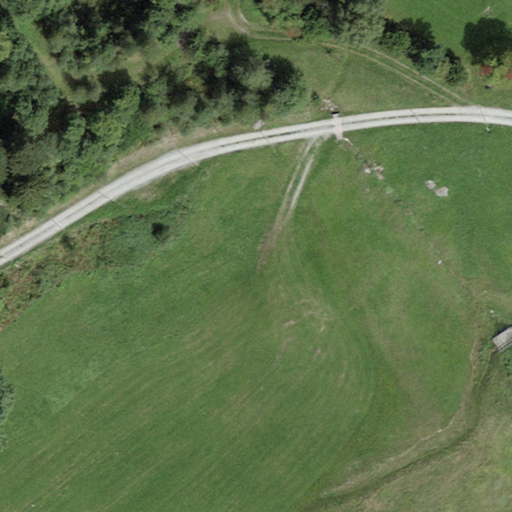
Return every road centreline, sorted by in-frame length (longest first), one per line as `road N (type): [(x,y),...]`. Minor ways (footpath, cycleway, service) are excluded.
road 1 (track): [(0,258),(134,180),(236,143),(467,113)]
road 2 (track): [(467,113),(373,54),(259,33),(235,13),(236,0)]
